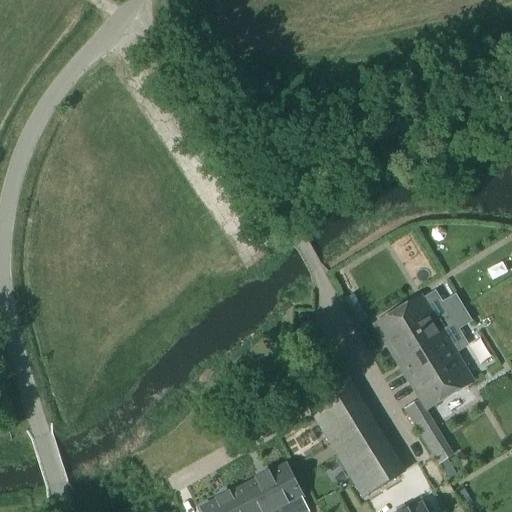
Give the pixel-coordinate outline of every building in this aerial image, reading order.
[(352,294),(345,299),(350,308),(358,303),(352,294)] [(426,412),(443,401),(475,382),(422,295),(373,326),(426,412)] [(475,323),(485,340),(495,335),(485,318),(475,323)] [(488,406),(504,398),(499,387),(483,395),(488,406)] [(511,403),(415,453),(438,498),(511,460),(511,403)] [(340,477),(359,494),(371,480),(353,464),(340,477)] [(310,511),(288,472),(244,496),(252,511),(310,511)] [(511,511),(511,482),(507,474),(468,496),(476,511),(511,511)] [(252,511),(244,496),(214,511),(252,511)]
